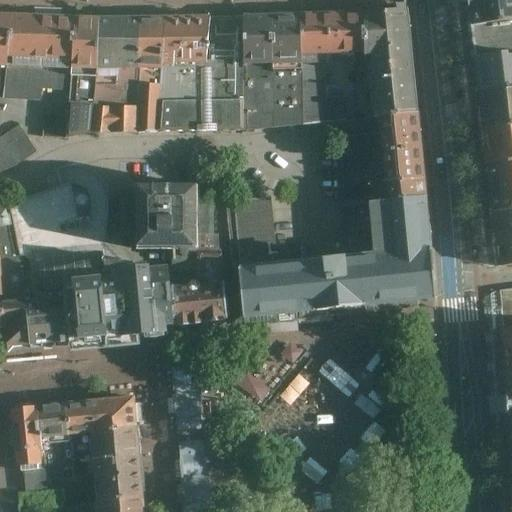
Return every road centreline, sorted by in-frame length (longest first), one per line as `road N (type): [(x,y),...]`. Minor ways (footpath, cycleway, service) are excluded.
road 1 (residential): [(325,135),(93,154),(0,191)]
road 2 (tertiary): [(426,0),(460,283)]
road 3 (tertiary): [(460,283),(472,511)]
